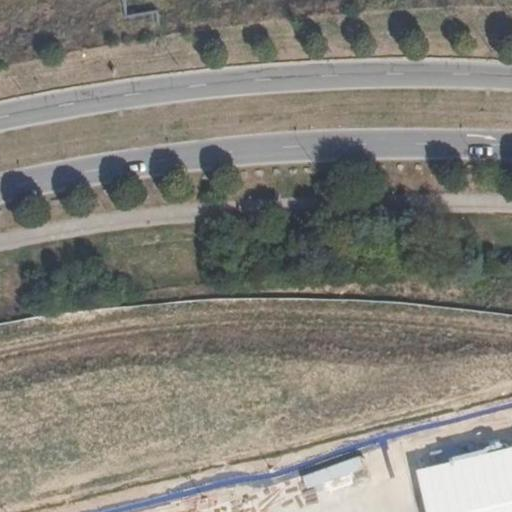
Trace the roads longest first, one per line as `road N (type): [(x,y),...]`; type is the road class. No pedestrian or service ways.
road 1 (secondary): [(511,78),(381,74),(227,83),(0,122)]
road 2 (secondary): [(0,192),(222,154),(511,145)]
